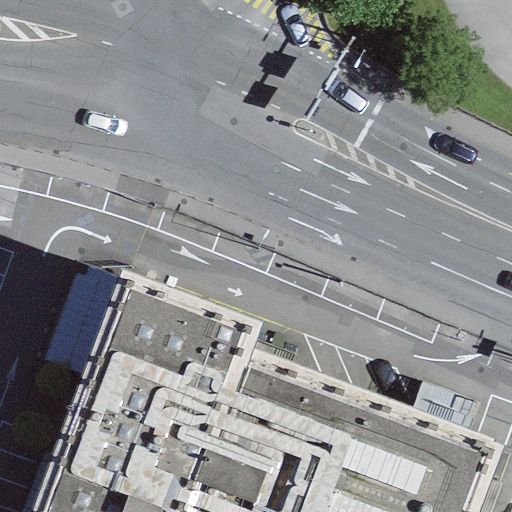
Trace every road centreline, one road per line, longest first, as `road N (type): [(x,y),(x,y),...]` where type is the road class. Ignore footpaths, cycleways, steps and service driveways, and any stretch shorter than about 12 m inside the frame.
road 1 (secondary): [(511,230),(297,126),(128,57)]
road 2 (secondary): [(128,57),(0,26)]
